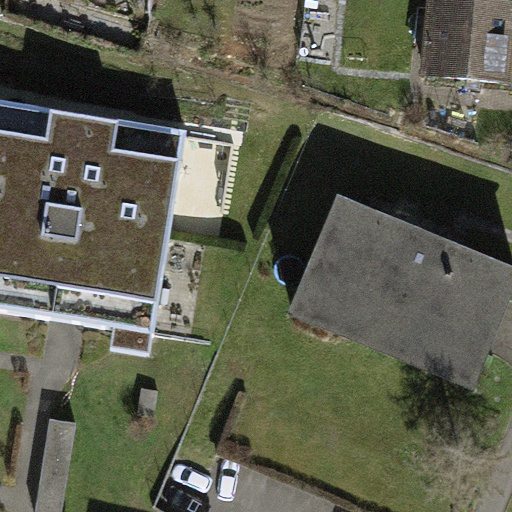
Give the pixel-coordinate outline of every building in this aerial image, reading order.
[(511,8),(433,0),(425,76),(511,84),(511,8)] [(155,359),(192,134),(0,103),(0,311),(70,323),(122,332),(119,353),(155,359)] [(511,269),(453,246),(342,202),(295,319),(480,392),(511,310),(511,269)] [(241,376),(210,451),(360,511),(466,511),(482,474),(241,376)] [(159,393),(143,391),(139,417),(155,419),(159,393)] [(64,511),(79,426),(53,422),(38,511),(64,511)]
